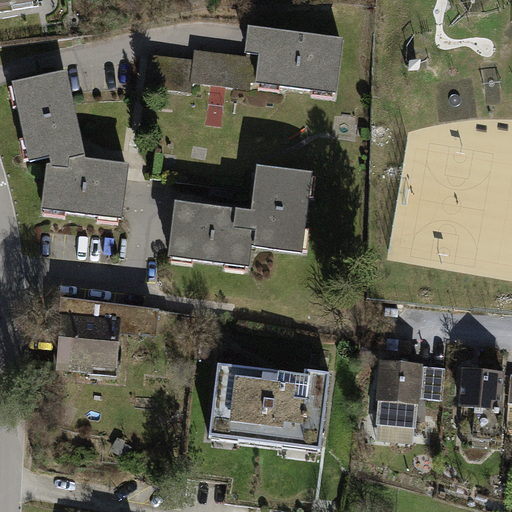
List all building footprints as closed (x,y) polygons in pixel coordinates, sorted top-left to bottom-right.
[(344,39),(248,27),(245,54),(260,56),(257,84),(336,94),(344,39)] [(193,61),(150,56),(146,88),(192,93),(193,84),(250,91),(251,83),(257,84),(260,56),(245,54),(194,48),(193,61)] [(65,72),(11,83),(29,163),(48,158),(50,166),(46,166),(40,209),(121,220),(129,166),(84,159),(65,72)] [(312,174),(257,167),(252,212),(175,202),(168,258),(249,268),(252,248),(302,254),(312,174)] [(158,312),(61,300),(57,372),(91,375),(92,369),(118,371),(120,336),(156,337),(158,312)] [(422,367),(382,363),(376,425),(416,429),(419,399),(422,367)] [(305,377),(219,366),(210,438),(321,453),(332,374),(306,370),(305,377)] [(422,367),(419,399),(443,401),(446,370),(422,367)] [(503,374),(466,371),(463,406),(466,407),(462,448),(470,461),(481,462),(490,450),(491,442),(497,443),(503,374)] [(117,438),(110,451),(125,459),(131,448),(124,444),(125,442),(117,438)]
